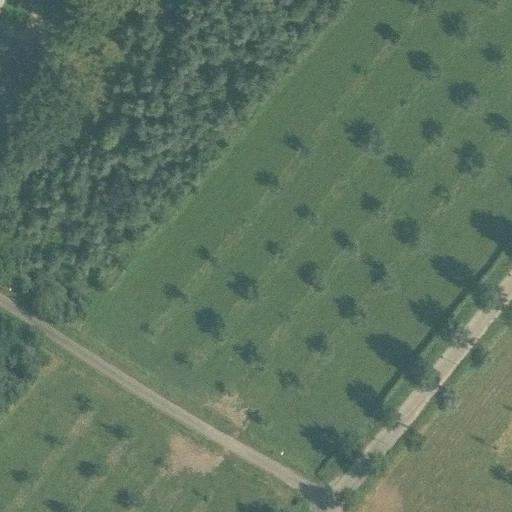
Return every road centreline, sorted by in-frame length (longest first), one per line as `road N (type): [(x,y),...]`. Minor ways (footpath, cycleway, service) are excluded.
road 1 (unclassified): [(0,297),(141,394),(335,503)]
road 2 (unclassified): [(335,503),(511,283)]
road 3 (unclassified): [(60,0),(0,139)]
